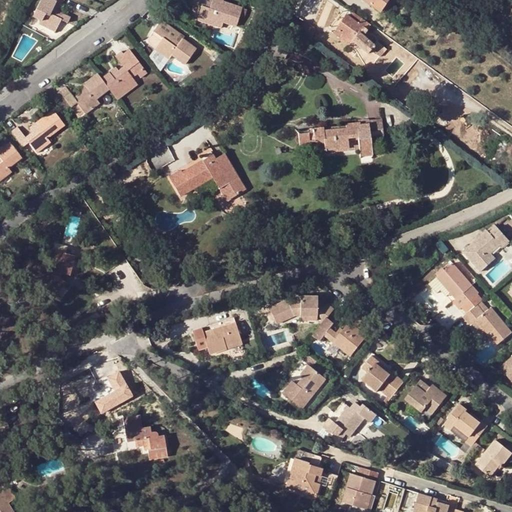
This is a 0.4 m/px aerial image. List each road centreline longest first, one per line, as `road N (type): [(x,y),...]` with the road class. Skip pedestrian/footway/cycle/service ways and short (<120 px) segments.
road 1 (tertiary): [(292,0),(259,60),(0,235)]
road 2 (residential): [(308,260),(182,295),(0,389)]
road 3 (residential): [(511,200),(338,251)]
road 4 (residential): [(0,111),(141,0)]
road 5 (residential): [(375,303),(511,401)]
